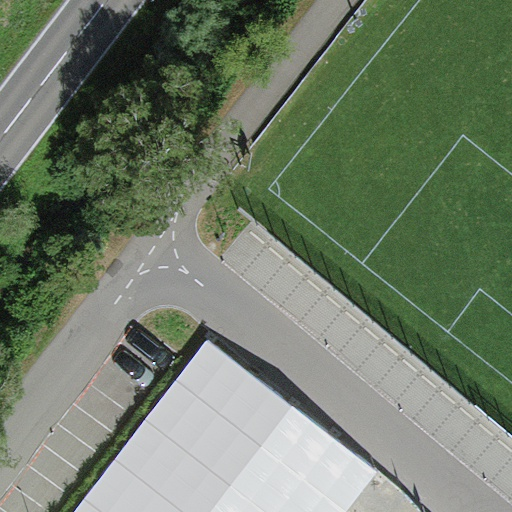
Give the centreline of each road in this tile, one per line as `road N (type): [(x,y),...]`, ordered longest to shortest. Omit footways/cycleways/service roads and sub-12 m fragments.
road 1 (residential): [(157,247),(471,511)]
road 2 (residential): [(157,247),(0,452)]
road 3 (secondary): [(0,125),(95,0)]
